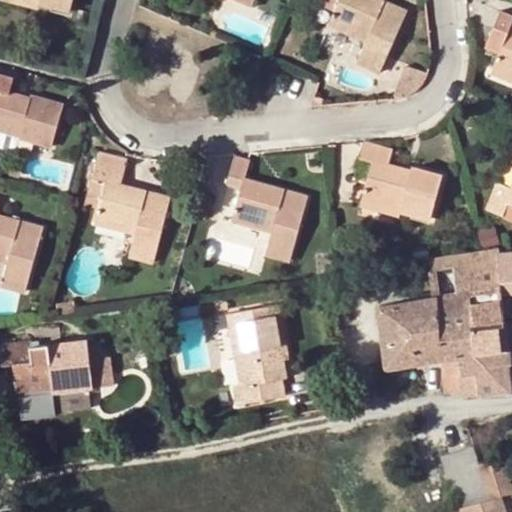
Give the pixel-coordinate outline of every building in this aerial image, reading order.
[(39,3),(26,0),(3,0),(38,10),(39,3)] [(26,0),(39,3),(68,11),(71,0),(26,0)] [(322,0),(321,4),(334,10),(328,24),(365,41),(355,63),(379,73),(405,12),(378,0),(322,0)] [(511,14),(502,11),(495,28),(489,42),(501,48),(493,67),(511,74),(511,14)] [(511,82),(511,74),(493,67),(491,73),(511,82)] [(0,132),(19,137),(50,146),(61,105),(31,96),(29,100),(6,93),(12,77),(0,73),(0,132)] [(19,137),(0,132),(0,138),(18,144),(19,137)] [(391,150),(363,143),(359,159),(371,163),(367,181),(361,200),(399,211),(429,220),(442,176),(412,167),(410,173),(386,166),(391,150)] [(127,159),(100,151),(84,204),(97,208),(94,224),(134,234),(127,257),(152,262),(168,197),(146,191),(145,195),(119,189),(127,159)] [(248,160),(234,156),(224,186),(239,190),(230,220),(269,232),(264,254),(289,262),(306,198),(243,179),(248,160)] [(371,163),(359,159),(353,177),(367,181),(371,163)] [(511,204),(511,187),(511,188),(496,183),(484,209),(503,217),(509,204),(511,204)] [(398,216),(399,211),(361,200),(359,208),(398,216)] [(0,260),(8,263),(1,284),(25,291),(41,228),(0,215),(0,260)] [(496,253),(495,250),(482,252),(431,260),(436,298),(468,294),(501,288),(496,253)] [(511,251),(496,253),(501,288),(468,294),(471,329),(505,325),(503,294),(511,293),(511,251)] [(468,294),(436,298),(438,331),(471,329),(468,294)] [(438,331),(436,298),(380,307),(383,339),(438,331)] [(245,352),(232,355),(237,387),(231,388),(234,407),(282,399),(280,380),(286,378),(282,361),(277,334),(282,333),(277,306),(238,312),(245,352)] [(225,314),(232,355),(245,352),(238,312),(225,314)] [(507,352),(505,325),(471,329),(474,356),(507,352)] [(461,399),(511,393),(511,360),(508,360),(507,352),(474,356),(471,329),(438,331),(440,358),(459,357),(458,362),(441,365),(444,393),(461,393),(461,399)] [(383,339),(387,367),(440,358),(438,331),(383,339)] [(277,334),(282,361),(287,360),(282,333),(277,334)] [(0,367),(3,366),(13,366),(13,376),(16,394),(53,390),(54,395),(92,390),(86,342),(29,348),(29,341),(0,343),(0,367)] [(13,366),(3,366),(3,376),(13,376),(13,366)] [(55,401),(54,395),(53,390),(16,394),(17,404),(55,401)] [(442,457),(457,506),(461,505),(488,497),(478,465),(472,448),(442,457)] [(502,492),(511,489),(511,479),(505,457),(478,465),(488,497),(502,492)] [(488,497),(461,505),(463,511),(511,511),(502,492),(488,497)]
